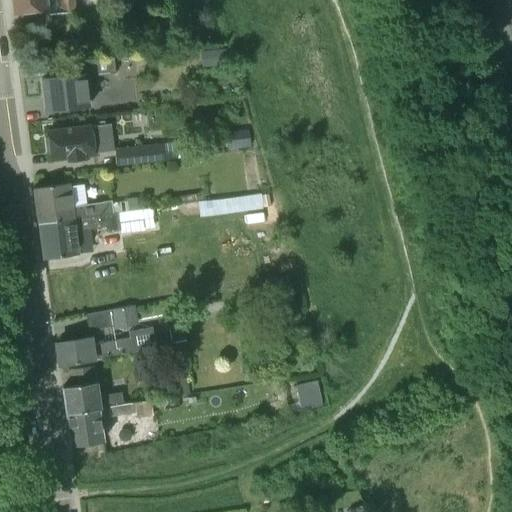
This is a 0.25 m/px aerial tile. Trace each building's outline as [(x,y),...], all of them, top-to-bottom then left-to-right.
[(47,9),(48,13),(76,10),(74,0),(81,0),(82,5),(101,3),(100,0),(10,0),(12,13),(47,9)] [(228,65),(226,48),(201,51),(202,68),(228,65)] [(45,110),(65,108),(77,107),(88,105),(85,76),(115,73),(113,58),(72,62),(52,64),(53,77),(41,78),(45,110)] [(83,156),(95,154),(91,125),(47,131),(48,137),(45,138),(47,154),(50,153),(51,160),(68,157),(68,161),(83,159),(83,156)] [(252,146),(250,129),(226,132),(228,149),(252,146)] [(161,144),(137,147),(113,149),(115,165),(139,163),(162,160),(161,144)] [(104,214),(116,213),(113,213),(111,201),(73,206),(69,183),(33,188),(38,223),(104,214)] [(126,198),(126,201),(128,211),(138,210),(137,197),(126,198)] [(43,259),(79,254),(76,231),(105,227),(106,232),(120,230),(118,213),(116,213),(104,214),(38,223),(43,259)] [(291,286),(297,285),(295,276),(265,280),(268,296),(278,294),(282,311),(295,309),(291,286)] [(86,315),(88,330),(115,325),(112,310),(86,315)] [(59,365),(79,362),(146,351),(157,349),(153,328),(128,332),(129,337),(92,344),(91,337),(56,343),(59,365)] [(108,407),(123,403),(121,392),(99,395),(94,365),(68,369),(71,386),(62,387),(66,413),(98,408),(108,407)] [(188,394),(186,377),(174,378),(176,396),(188,394)] [(317,380),(297,385),(300,402),(301,406),(322,402),(321,396),(317,380)] [(123,403),(108,407),(109,417),(135,413),(136,417),(152,415),(151,400),(123,403)] [(70,444),(104,440),(98,408),(66,413),(70,444)]
